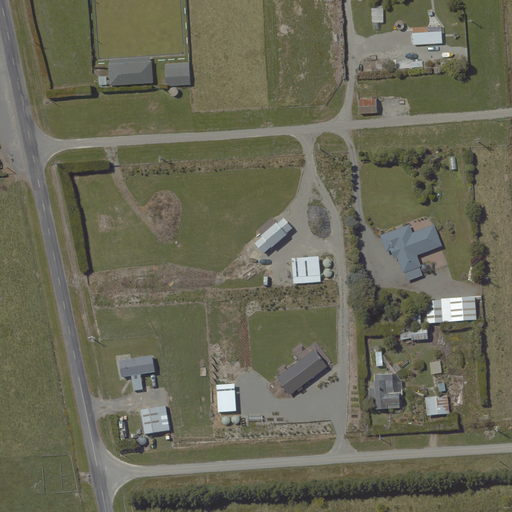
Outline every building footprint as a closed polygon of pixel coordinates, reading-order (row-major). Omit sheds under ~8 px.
[(443,49),(442,19),(428,19),(428,26),(405,26),(406,51),(443,49)] [(153,59),(109,60),(110,87),(155,86),(153,59)] [(190,64),(166,65),(168,86),(191,85),(190,64)] [(378,113),(377,93),(357,94),(358,114),(378,113)] [(98,210),(102,233),(126,228),(123,206),(98,210)] [(139,207),(133,208),(137,227),(143,226),(139,207)] [(409,229),(381,237),(386,256),(392,254),(394,260),(402,258),(408,279),(422,275),(417,257),(442,250),(435,226),(421,230),(422,233),(411,236),(409,229)] [(125,291),(113,293),(117,318),(129,317),(127,306),(137,305),(137,299),(126,300),(125,291)] [(476,322),(475,298),(431,300),(432,310),(426,310),(427,324),(476,322)] [(427,329),(423,330),(423,334),(414,334),(414,341),(427,340),(427,329)] [(154,357),(119,359),(120,378),(131,378),(132,391),(142,390),(141,376),(155,375),(154,357)] [(375,380),(369,381),(369,402),(375,402),(375,413),(385,412),(385,410),(400,410),(399,394),(393,394),(392,373),(375,373),(375,380)] [(447,397),(426,398),(427,417),(448,416),(447,397)] [(167,408),(141,412),(146,437),(171,432),(167,408)]
